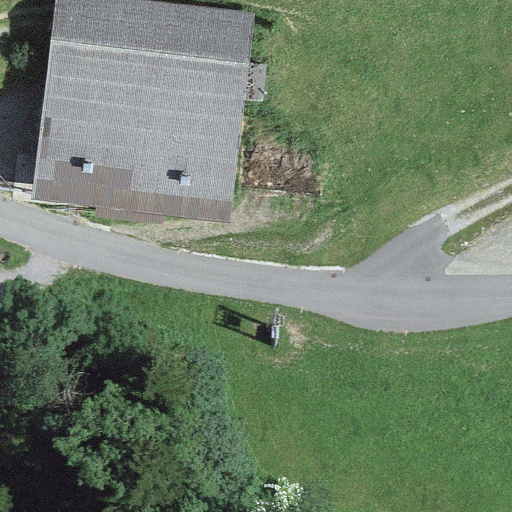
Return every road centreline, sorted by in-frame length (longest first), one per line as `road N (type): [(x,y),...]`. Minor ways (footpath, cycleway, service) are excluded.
road 1 (track): [(511,297),(407,297),(199,277),(0,216)]
road 2 (track): [(407,297),(415,262),(443,232),(511,187)]
